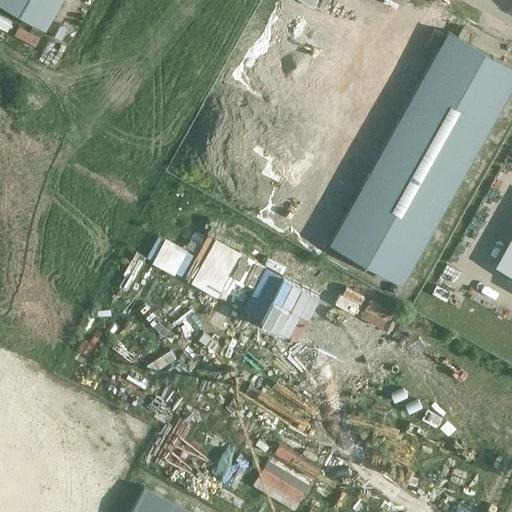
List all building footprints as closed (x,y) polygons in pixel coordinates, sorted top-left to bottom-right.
[(0,0),(0,2),(45,28),(60,0),(0,0)] [(511,66),(448,31),(330,242),(402,282),(511,84),(511,66)] [(511,280),(511,236),(493,270),(511,280)] [(126,275),(135,280),(148,255),(139,250),(126,275)] [(239,340),(235,351),(264,361),(268,350),(239,340)] [(186,511),(142,487),(127,511),(186,511)]
